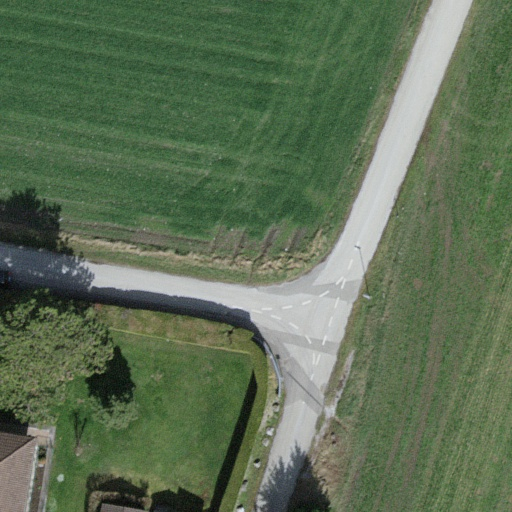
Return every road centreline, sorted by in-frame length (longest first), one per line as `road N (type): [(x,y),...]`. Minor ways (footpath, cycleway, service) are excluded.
road 1 (unclassified): [(324,322),(462,0)]
road 2 (unclassified): [(0,260),(324,322)]
road 3 (unclassified): [(264,511),(324,322)]
